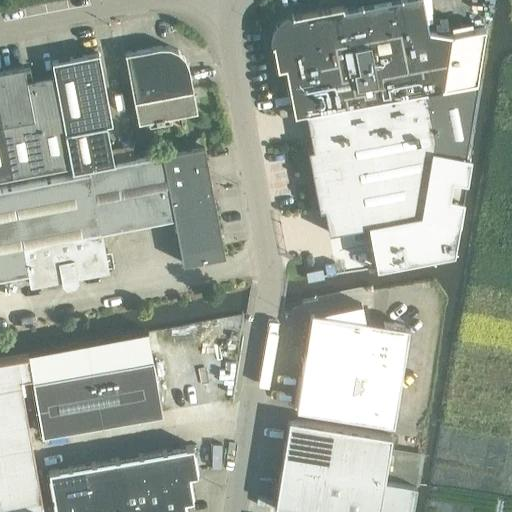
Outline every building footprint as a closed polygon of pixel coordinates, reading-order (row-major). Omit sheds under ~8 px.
[(271,43),(270,44),(271,45),(272,45),(276,68),(284,67),(293,114),(305,112),(475,79),(484,27),(451,33),(428,30),(422,0),(382,0),(342,8),(342,5),(292,14),(292,13),(291,13),(290,14),(291,15),(286,16),(282,18),(278,21),(275,25),(273,29),(271,33),(271,38),(272,43),(271,43)] [(192,87),(188,65),(184,56),(177,49),(168,45),(158,45),(124,52),(133,99),(192,87)] [(64,131),(106,123),(111,122),(98,51),(51,60),(64,131)] [(0,115),(11,175),(70,164),(64,131),(53,74),(26,79),(23,65),(0,69),(0,115)] [(475,79),(305,112),(312,147),(307,148),(318,209),(323,208),(328,232),(367,224),(375,266),(453,252),(469,155),(462,154),(475,79)] [(133,99),(137,121),(155,117),(155,120),(163,119),(162,116),(196,110),(192,87),(133,99)] [(0,177),(11,175),(0,115),(0,177)] [(70,164),(71,169),(113,161),(106,123),(64,131),(70,164)] [(224,254),(204,148),(161,156),(173,216),(182,262),(224,254)] [(161,156),(89,169),(100,230),(173,216),(161,156)] [(89,169),(0,186),(0,275),(27,271),(29,283),(60,277),(61,281),(66,284),(74,282),(77,278),(76,274),(108,268),(100,230),(89,169)] [(296,407),(392,422),(407,325),(364,319),(361,302),(310,313),(296,407)] [(148,334),(28,355),(41,432),(161,411),(148,334)] [(48,511),(21,355),(0,358),(0,511),(48,511)] [(287,418),(273,505),(317,511),(409,511),(415,483),(383,478),(390,434),(287,418)] [(188,474),(196,472),(192,444),(47,469),(55,511),(185,511),(183,499),(192,497),(188,474)]
